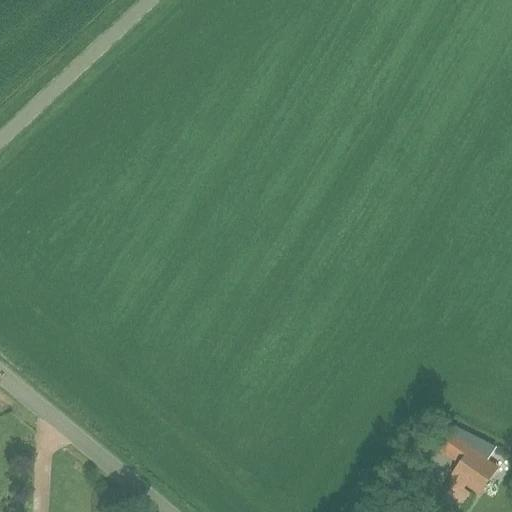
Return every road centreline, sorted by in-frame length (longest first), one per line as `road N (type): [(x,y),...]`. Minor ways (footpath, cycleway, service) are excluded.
road 1 (unclassified): [(170,511),(0,372)]
road 2 (unclassified): [(0,141),(151,0)]
